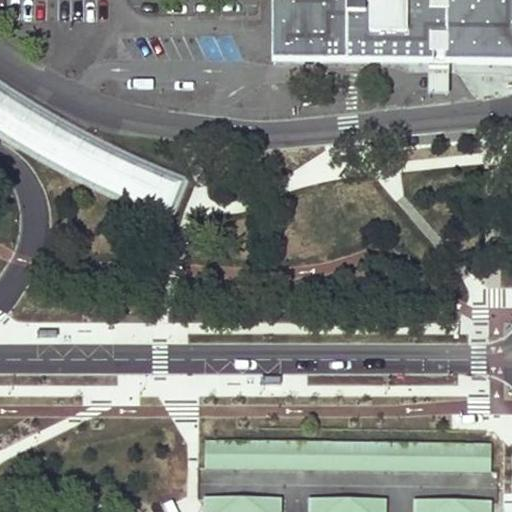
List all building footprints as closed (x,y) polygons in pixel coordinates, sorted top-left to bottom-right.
[(511,64),(511,0),(442,0),(443,12),(432,12),(431,0),(271,0),(271,63),(428,64),(449,64),(511,64)] [(449,97),(449,64),(428,64),(428,97),(449,97)] [(0,132),(27,149),(98,188),(167,218),(168,217),(181,185),(181,184),(83,139),(14,94),(0,84),(0,132)] [(491,443),(205,439),(205,468),(491,472),(491,443)] [(281,511),(282,496),(204,496),(203,511),(281,511)] [(386,511),(386,498),(309,497),(308,511),(386,511)] [(490,511),(490,500),(413,499),(413,511),(490,511)] [(0,511),(10,511),(7,505),(6,502),(0,511)]
